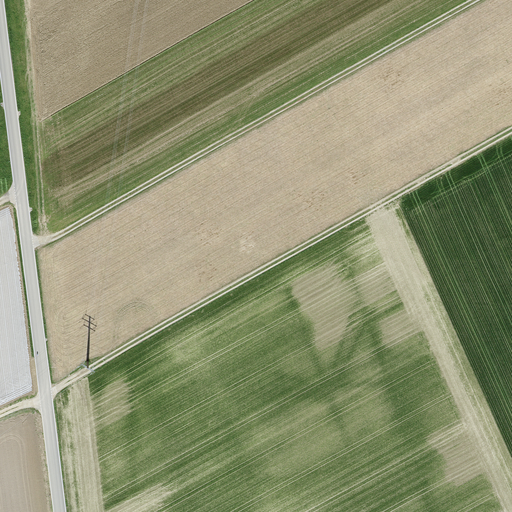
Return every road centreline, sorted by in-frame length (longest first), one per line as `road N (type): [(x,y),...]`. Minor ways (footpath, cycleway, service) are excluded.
road 1 (track): [(0,415),(511,129)]
road 2 (track): [(27,243),(65,231),(474,0)]
road 3 (tertiary): [(0,19),(59,511)]
